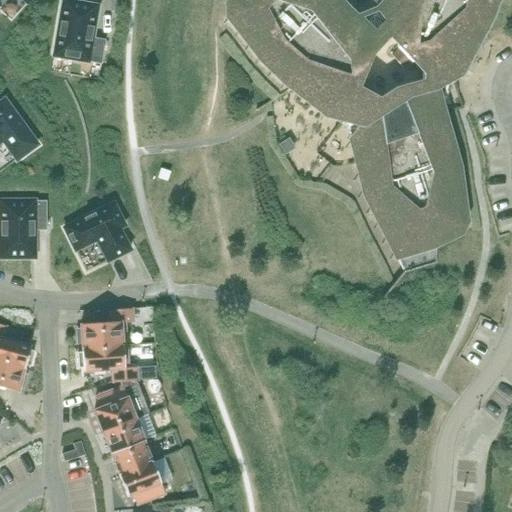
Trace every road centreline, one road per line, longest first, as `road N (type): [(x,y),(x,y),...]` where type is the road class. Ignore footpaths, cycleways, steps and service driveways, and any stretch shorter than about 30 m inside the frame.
road 1 (residential): [(440,511),(452,426),(511,336)]
road 2 (residential): [(52,476),(48,302)]
road 3 (residential): [(48,302),(182,291)]
